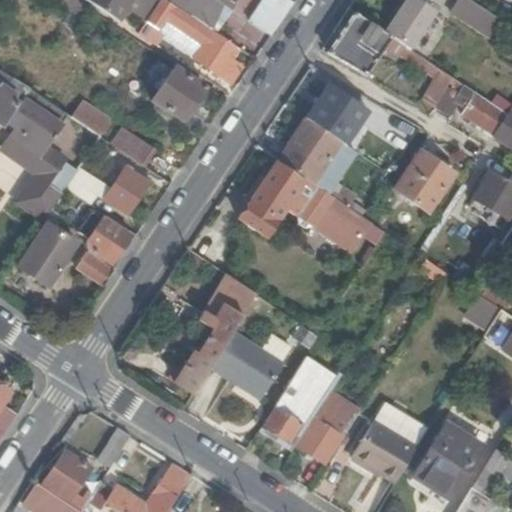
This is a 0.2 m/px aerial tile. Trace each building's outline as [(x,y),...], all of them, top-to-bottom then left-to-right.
[(59,0),(57,4),(82,21),(89,12),(70,0),(59,0)] [(117,25),(133,0),(80,0),(80,1),(117,25)] [(195,19),(192,21),(160,0),(135,37),(150,47),(166,23),(184,36),(199,53),(194,62),(219,78),(223,73),(233,80),(242,66),(232,59),(237,51),(209,34),(204,28),(195,19)] [(233,0),(222,0),(217,7),(225,13),(234,1),(233,0)] [(264,0),(248,25),(269,38),(286,14),(282,11),(264,0)] [(289,0),(263,0),(264,0),(282,11),(289,0)] [(411,0),(401,0),(379,34),(404,51),(430,13),(411,0)] [(438,0),(467,19),(474,9),(460,0),(438,0)] [(331,34),(337,38),(326,56),(364,79),(376,60),(393,64),(397,58),(436,84),(419,111),(428,117),(447,87),(450,82),(414,58),(406,52),(404,51),(379,34),(349,14),(346,12),(331,34)] [(232,38),(253,47),(258,35),(238,26),(232,38)] [(183,124),(203,91),(172,70),(151,103),(183,124)] [(0,126),(4,129),(6,126),(28,93),(0,73),(0,126)] [(511,152),(511,106),(505,118),(450,82),(447,87),(451,90),(450,92),(468,105),(460,118),(511,152)] [(326,90),(303,123),(343,150),(365,116),(326,90)] [(28,93),(6,126),(14,131),(44,152),(67,118),(28,93)] [(69,120),(101,137),(111,118),(79,100),(69,120)] [(337,147),(303,125),(274,164),(299,180),(309,187),(337,147)] [(158,151),(122,127),(110,146),(146,169),(158,151)] [(34,183),(19,205),(44,222),(49,214),(64,191),(75,174),(44,152),(14,131),(3,149),(40,174),(34,183)] [(451,175),(417,152),(392,189),(426,212),(451,175)] [(281,211),(349,258),(363,237),(370,226),(357,218),(348,212),(325,198),(309,187),(299,180),(297,183),(273,168),(237,222),(264,238),(281,211)] [(78,170),(75,174),(64,191),(90,207),(97,197),(128,218),(149,186),(124,170),(110,191),(78,170)] [(506,222),(511,211),(511,187),(489,174),(472,202),(506,222)] [(334,185),(325,198),(348,212),(356,199),(334,185)] [(17,269),(47,289),(75,246),(53,231),(60,221),(49,214),(44,222),(42,225),(45,226),(17,269)] [(100,225),(92,220),(82,236),(84,238),(87,240),(89,253),(102,261),(111,249),(119,255),(130,238),(104,220),(100,225)] [(370,226),(363,237),(375,245),(382,235),(370,226)] [(87,254),(77,269),(103,287),(113,272),(87,254)] [(440,273),(422,261),(415,271),(433,283),(440,273)] [(232,283),(208,319),(213,322),(222,308),(241,320),(255,298),(232,283)] [(498,312),(502,314),(511,301),(487,285),(478,299),(481,301),(498,312)] [(481,301),(473,314),(489,326),(498,312),(481,301)] [(204,325),(212,331),(208,337),(206,340),(222,349),(231,336),(231,335),(241,320),(222,308),(213,322),(208,319),(204,325)] [(511,330),(499,351),(511,359),(511,330)] [(197,335),(194,339),(203,345),(206,340),(208,337),(199,331),(197,335)] [(208,371),(261,404),(284,368),(231,335),(231,336),(222,349),(208,371)] [(190,356),(182,368),(176,365),(167,381),(191,397),(208,371),(222,349),(206,340),(203,345),(198,352),(190,347),(186,353),(190,356)] [(303,364),(262,429),(288,445),(329,380),(303,364)] [(363,398),(368,400),(375,390),(370,387),(363,398)] [(0,407),(6,397),(0,393),(0,437),(14,417),(0,407)] [(329,397),(295,450),(324,469),(358,415),(329,397)] [(371,421),(413,449),(425,429),(383,402),(371,421)] [(371,421),(348,458),(391,486),(413,449),(371,421)] [(477,449),(442,426),(410,477),(444,500),(477,449)] [(114,431),(95,462),(107,469),(127,439),(114,431)] [(509,461),(493,451),(471,486),(481,492),(486,496),(501,473),(509,461)] [(88,471),(60,454),(37,489),(64,507),(71,496),(88,471)] [(511,478),(511,463),(509,461),(501,473),(511,480),(511,478)] [(168,465),(161,476),(180,488),(187,477),(168,465)] [(85,505),(80,511),(164,511),(180,488),(161,476),(143,505),(112,486),(108,491),(98,485),(85,505)] [(410,477),(405,485),(439,508),(444,500),(410,477)] [(98,485),(90,480),(78,500),(85,505),(98,485)] [(33,511),(32,511),(71,511),(64,507),(37,489),(35,488),(31,493),(36,496),(28,507),(33,511)] [(468,491),(455,511),(505,511),(489,501),(488,503),(468,491)] [(71,496),(64,507),(71,511),(80,511),(85,505),(78,500),(71,496)]
